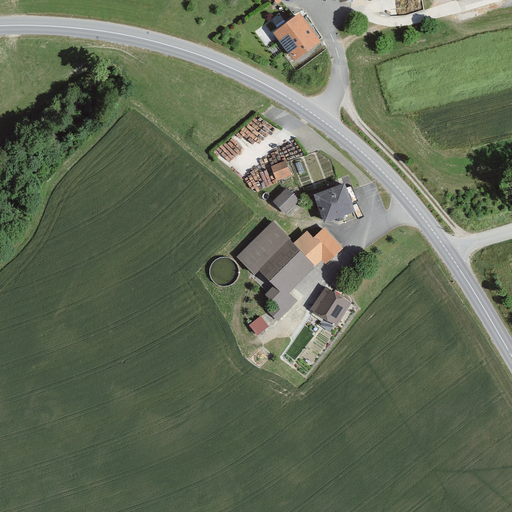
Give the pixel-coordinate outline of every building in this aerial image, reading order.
[(308,13),(280,31),(299,60),(327,42),(308,13)] [(288,157),(274,162),(280,177),(294,172),(288,157)] [(347,181),(314,191),(324,220),(356,209),(347,181)] [(290,185),(277,198),(289,209),(301,197),(290,185)] [(276,223),(248,253),(277,282),(292,296),(326,260),(331,265),(348,247),(329,229),(321,238),(312,230),(298,244),(276,223)] [(292,296),(277,282),(268,291),(275,298),(267,307),(282,321),(300,303),(292,296)] [(356,301),(331,284),(316,306),(341,323),(356,301)] [(257,334),(269,325),(261,314),(249,323),(257,334)]
